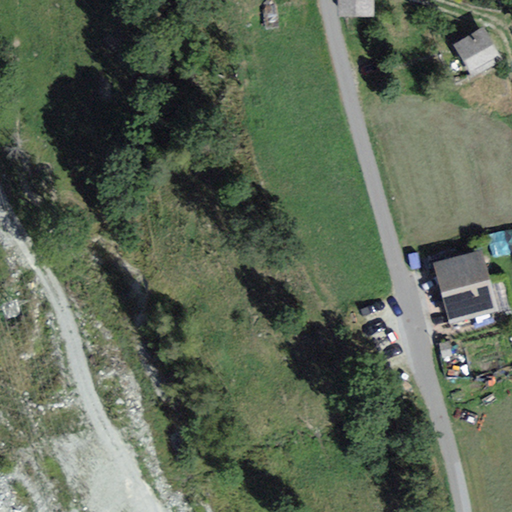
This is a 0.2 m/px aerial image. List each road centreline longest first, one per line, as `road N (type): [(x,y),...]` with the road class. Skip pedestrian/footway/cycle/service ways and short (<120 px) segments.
road 1 (residential): [(329,0),(464,511)]
road 2 (track): [(149,511),(105,433),(53,288),(25,242)]
